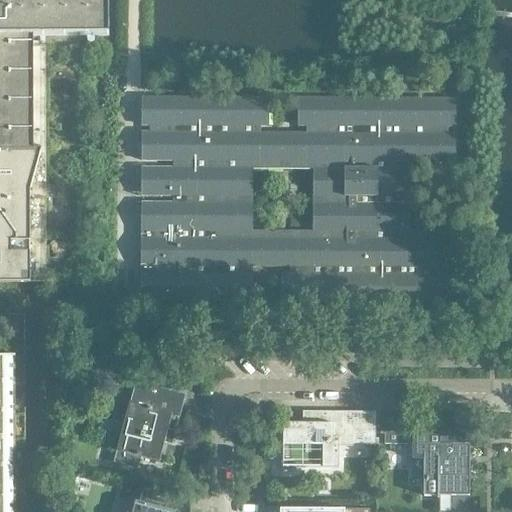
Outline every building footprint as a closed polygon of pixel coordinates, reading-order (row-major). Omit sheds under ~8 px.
[(45,244),(45,48),(45,47),(33,47),(33,36),(91,36),(109,36),(108,0),(0,0),(0,150),(27,150),(41,150),(30,191),(30,283),(48,283),(48,281),(45,281),(45,248),(49,248),(49,244),(45,244)] [(470,40),(467,28),(456,31),(455,27),(444,29),(447,40),(456,38),(458,43),(470,40)] [(454,301),(455,275),(447,275),(447,268),(455,268),(455,232),(408,232),(408,162),(455,162),(455,135),(447,135),(447,127),(455,127),(455,99),(299,99),(298,128),(306,128),(306,136),(260,136),(260,128),(268,128),(268,99),(142,98),(142,126),(150,126),(150,133),(142,133),(142,161),(173,161),(173,169),(166,169),(165,185),(173,185),(173,204),(142,204),(142,302),(150,302),(149,300),(251,300),(251,265),(290,265),(290,273),(282,272),(282,300),(454,301)] [(0,283),(30,283),(30,191),(41,150),(27,150),(0,150),(0,283)] [(0,386),(25,386),(25,357),(15,357),(0,356),(0,386)] [(159,463),(171,416),(179,418),(185,395),(146,385),(143,396),(141,396),(138,405),(129,403),(117,452),(159,463)] [(0,414),(25,414),(25,386),(0,386),(0,414)] [(375,446),(376,434),(376,412),(324,412),(324,417),(307,417),(307,424),(283,424),(283,468),(339,468),(339,446),(375,446)] [(0,442),(25,442),(25,414),(0,414),(0,442)] [(408,445),(409,435),(409,434),(386,433),(386,445),(395,445),(395,446),(400,446),(400,445),(408,445)] [(468,511),(469,460),(471,460),(471,455),(469,455),(469,446),(464,446),(464,434),(456,434),(413,434),(413,447),(413,460),(424,460),(424,496),(451,496),(450,511),(468,511)] [(0,470),(25,470),(25,442),(0,442),(0,470)] [(0,498),(25,498),(25,470),(0,470),(0,498)] [(173,511),(170,511),(174,498),(142,490),(139,503),(135,502),(132,511),(173,511)] [(0,511),(25,511),(25,498),(0,498),(0,511)]
